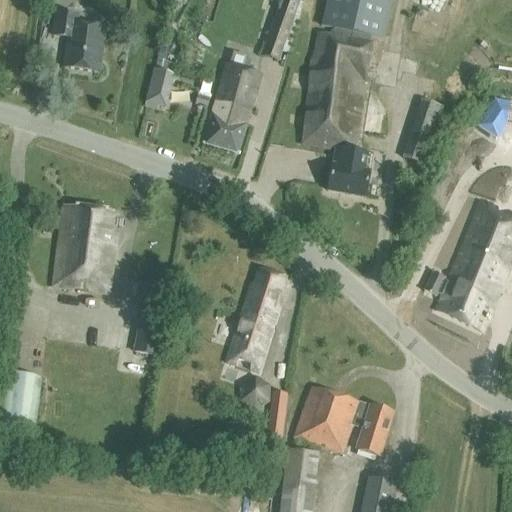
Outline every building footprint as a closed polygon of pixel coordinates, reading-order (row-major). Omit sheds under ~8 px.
[(292,0),(282,0),(277,14),(262,54),(279,60),(294,20),(300,3),(292,0)] [(328,191),(366,198),(370,173),(369,173),(373,155),(355,152),(359,124),(371,46),(369,45),(371,37),(384,40),(393,0),(326,0),(321,26),(334,29),(332,37),(319,34),(313,59),(309,83),(304,144),(337,149),(335,167),(332,166),(328,191)] [(479,44),(481,0),(427,0),(427,11),(439,11),(436,53),(447,53),(448,42),(479,44)] [(56,12),(52,37),(67,40),(67,45),(63,67),(99,73),(106,29),(76,24),(77,16),(56,12)] [(278,79),(288,81),(291,59),(281,58),(278,79)] [(239,154),(261,75),(226,66),(204,144),(239,154)] [(148,87),(168,92),(172,76),(170,75),(152,71),(148,87)] [(194,106),(206,109),(210,95),(197,92),(194,106)] [(444,107),(421,99),(402,161),(426,166),(444,107)] [(494,202),(511,208),(511,178),(503,176),(494,202)] [(483,331),(511,261),(511,214),(483,202),(436,312),(483,331)] [(63,208),(52,291),(109,299),(115,250),(109,249),(113,214),(63,208)] [(286,277),(259,269),(254,283),(252,284),(226,365),(234,367),(239,360),(251,364),(250,373),(257,375),(279,307),(276,307),(286,277)] [(155,358),(168,285),(143,281),(139,302),(141,302),(132,354),(155,358)] [(36,378),(1,374),(0,386),(0,433),(29,437),(36,378)] [(239,402),(254,412),(269,403),(270,386),(255,377),(240,385),(239,402)] [(311,388),(294,438),(342,455),(352,426),(363,429),(356,451),(379,458),(393,414),(370,407),(370,408),(359,404),(311,388)] [(273,485),(287,396),(273,394),(265,446),(273,447),(271,461),(257,460),(254,483),(273,485)] [(287,451),(279,511),(310,511),(317,454),(287,451)] [(390,511),(396,485),(369,478),(361,511),(390,511)]
